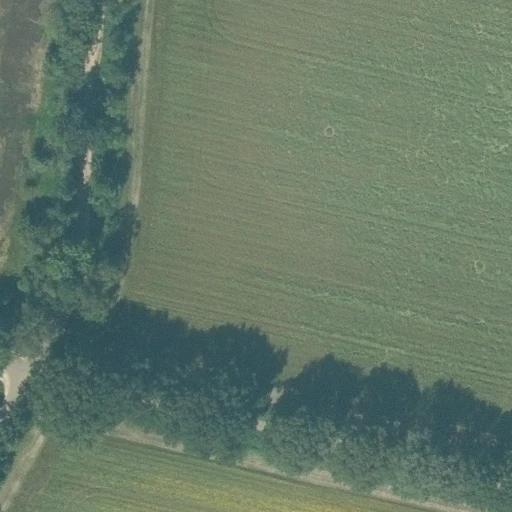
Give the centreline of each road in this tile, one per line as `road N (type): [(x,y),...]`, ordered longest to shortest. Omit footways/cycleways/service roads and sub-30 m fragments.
road 1 (unclassified): [(511,481),(28,372)]
road 2 (track): [(28,372),(82,268),(99,0)]
